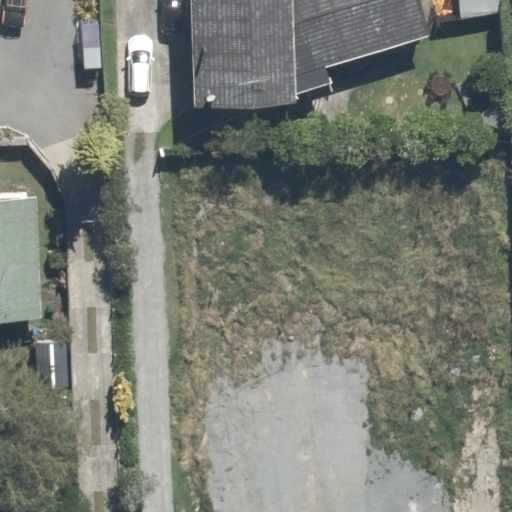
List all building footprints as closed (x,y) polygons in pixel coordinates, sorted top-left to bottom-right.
[(422,0),(193,0),(195,103),(295,97),(330,88),(326,67),(435,34),(422,0)] [(511,107),(498,107),(496,220),(511,220),(511,107)] [(21,178),(0,178),(0,301),(21,302),(21,178)] [(480,200),(399,202),(401,310),(483,308),(480,200)] [(471,511),(468,407),(319,413),(323,511),(471,511)]
